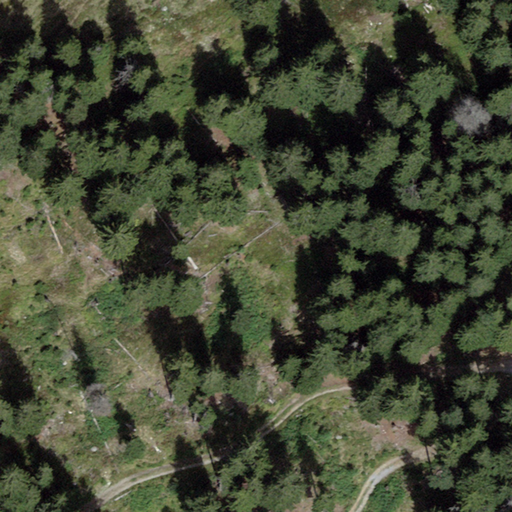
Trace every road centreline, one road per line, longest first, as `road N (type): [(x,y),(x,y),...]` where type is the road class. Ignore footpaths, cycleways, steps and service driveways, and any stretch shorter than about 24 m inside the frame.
road 1 (track): [(511,370),(327,393),(220,453),(160,472),(87,511)]
road 2 (track): [(356,511),(377,484),(483,433),(511,410)]
